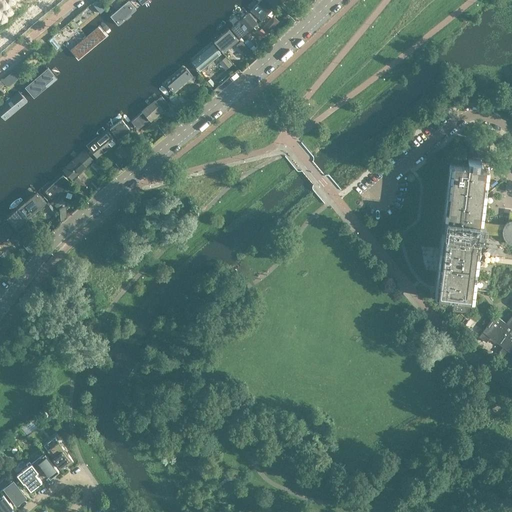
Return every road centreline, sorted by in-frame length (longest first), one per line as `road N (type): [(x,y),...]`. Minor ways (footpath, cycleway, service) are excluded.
road 1 (tertiary): [(0,312),(63,232),(326,2)]
road 2 (residential): [(379,196),(463,117),(491,118),(511,131)]
road 3 (residential): [(22,511),(80,474),(91,490),(72,511)]
